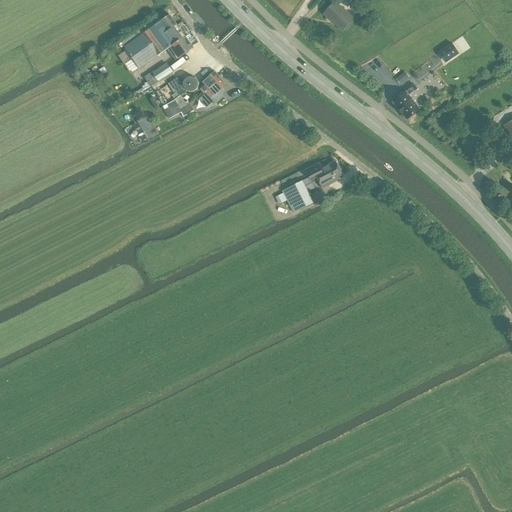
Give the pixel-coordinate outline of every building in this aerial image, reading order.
[(343,30),(353,18),(334,2),(323,14),(332,22),(333,21),(343,30)] [(163,33),(166,36),(169,33),(169,32),(177,26),(169,15),(161,21),(168,30),(163,33)] [(168,30),(161,21),(135,40),(136,41),(125,48),(139,69),(167,49),(173,58),(176,56),(178,59),(193,48),(185,36),(176,42),(172,36),(168,39),(166,36),(163,33),(168,30)] [(172,36),(176,42),(185,36),(180,30),(183,28),(180,24),(177,26),(169,32),(169,33),(166,36),(168,39),(172,36)] [(452,43),(437,53),(444,64),(460,53),(452,43)] [(505,53),(500,56),(504,62),(509,58),(505,53)] [(159,82),(172,73),(166,63),(153,72),(159,82)] [(207,89),(219,78),(214,72),(208,77),(206,75),(202,79),(203,86),(203,87),(200,89),(203,93),(206,90),(207,89)] [(181,95),(186,92),(187,92),(189,93),(190,93),(192,93),(193,92),(195,92),(196,91),(197,90),(198,89),(198,87),(199,86),(199,85),(199,83),(198,82),(198,80),(197,79),(196,78),(195,77),(193,77),(192,76),(190,76),(189,76),(187,77),(186,77),(185,78),(184,79),(183,81),(182,82),(182,83),(176,79),(168,84),(174,93),(176,92),(179,97),(181,95)] [(224,90),(223,88),(226,85),(219,78),(207,89),(206,90),(203,93),(204,94),(199,99),(206,107),(214,100),(216,103),(224,96),(223,94),(224,94),(224,90)] [(408,96),(414,91),(410,85),(398,95),(399,97),(392,103),(406,120),(419,110),(408,96)] [(179,97),(174,100),(180,109),(187,105),(181,95),(179,97)] [(174,100),(163,107),(169,119),(181,112),(183,116),(194,111),(190,103),(187,105),(180,109),(174,100)] [(511,140),(511,119),(503,126),(511,140)] [(154,128),(150,120),(140,125),(144,133),(154,128)] [(316,176),(322,189),(328,185),(329,184),(342,177),(335,163),(321,170),(318,165),(306,171),(310,179),(316,176)] [(288,188),(288,189),(282,192),(290,208),(297,205),(299,210),(313,203),(302,182),(288,188)]
